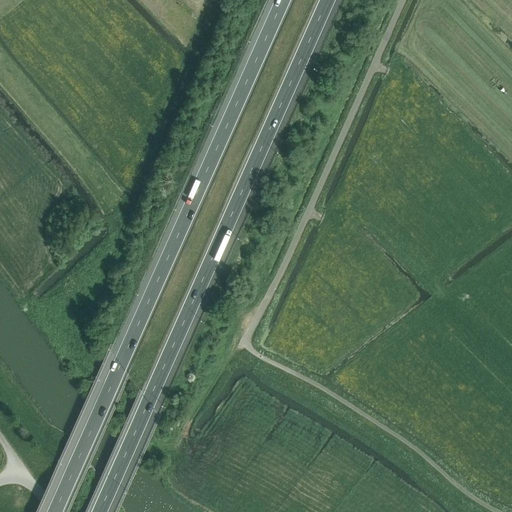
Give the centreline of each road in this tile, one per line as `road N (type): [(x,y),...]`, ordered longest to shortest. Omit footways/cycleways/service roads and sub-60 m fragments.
road 1 (motorway): [(98,511),(327,0)]
road 2 (motorway): [(283,0),(55,511)]
road 3 (unclassified): [(243,346),(403,0)]
